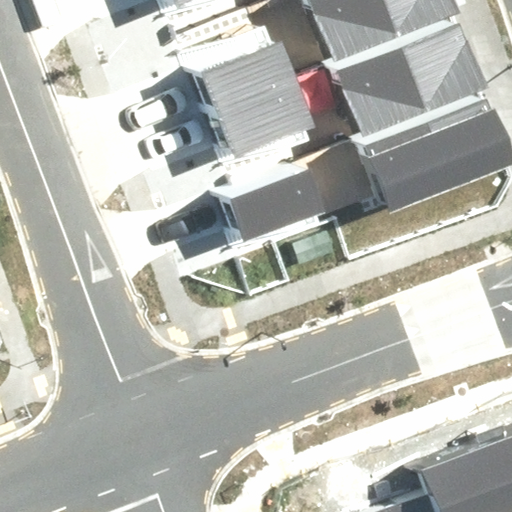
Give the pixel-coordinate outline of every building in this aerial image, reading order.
[(440,0),(322,0),(311,4),(332,62),(448,19),(440,0)] [(459,37),(343,79),(364,137),(480,94),(459,37)] [(203,73),(218,113),(299,83),(284,43),(203,73)] [(218,113),(234,155),(314,125),(299,83),(218,113)] [(488,119),(373,161),(394,219),(510,176),(488,119)] [(230,198),(243,236),(322,209),(309,171),(230,198)] [(373,511),(511,511),(511,442),(423,472),(430,493),(373,511)]
